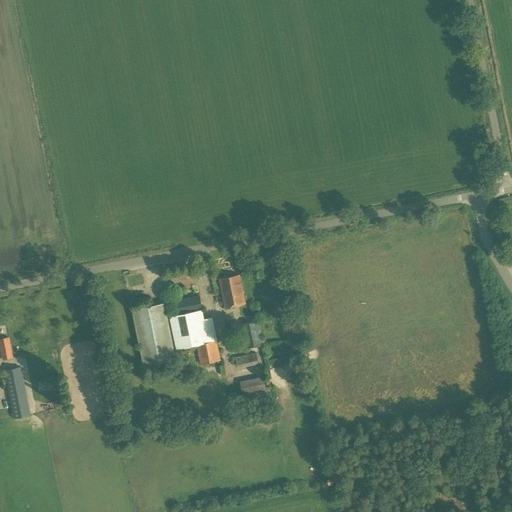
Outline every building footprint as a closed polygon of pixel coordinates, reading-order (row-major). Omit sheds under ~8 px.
[(226,307),(245,303),(239,275),(220,279),(226,307)] [(209,343),(200,296),(176,301),(179,315),(170,317),(177,350),(196,346),(200,365),(208,364),(220,361),(216,342),(209,343)] [(145,370),(177,363),(165,303),(132,310),(145,370)] [(247,348),(264,344),(258,321),(242,325),(247,348)] [(0,349),(2,360),(13,358),(9,337),(0,338),(0,349)] [(237,369),(258,364),(256,353),(235,358),(237,369)] [(14,419),(31,415),(21,365),(3,369),(14,419)] [(245,406),(268,402),(263,377),(240,381),(245,406)] [(185,424),(183,429),(186,433),(190,434),(195,432),(196,428),(194,423),(189,422),(185,424)] [(323,453),(317,462),(331,470),(336,461),(323,453)]
